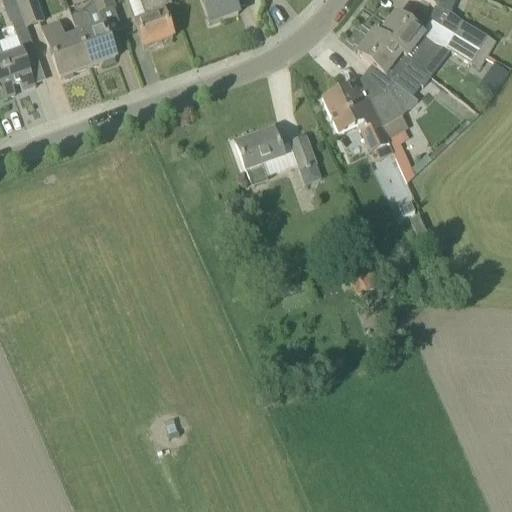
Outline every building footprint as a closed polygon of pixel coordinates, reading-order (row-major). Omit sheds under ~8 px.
[(15,0),(18,7),(27,31),(44,24),(35,0),(15,0)] [(111,0),(88,0),(91,6),(94,5),(98,16),(113,10),(115,10),(111,0)] [(173,13),(168,0),(140,0),(142,5),(148,22),(135,27),(144,51),(173,41),(164,16),(173,13)] [(198,0),(209,28),(238,17),(232,0),(198,0)] [(429,24),(479,55),(487,42),(460,26),(450,17),(456,2),(450,0),(412,0),(434,10),(429,23),(429,24)] [(0,45),(0,52),(3,62),(1,63),(11,90),(12,90),(19,87),(22,95),(35,91),(22,55),(34,51),(27,31),(18,7),(7,11),(13,26),(11,27),(15,40),(0,45)] [(72,20),(78,39),(90,71),(115,61),(107,39),(104,29),(93,33),(88,18),(83,16),(72,20)] [(421,37),(412,30),(396,17),(379,39),(402,57),(421,73),(431,61),(427,58),(435,49),(445,51),(480,72),(487,60),(479,55),(429,24),(421,37)] [(58,27),(42,33),(59,82),(90,71),(78,39),(64,44),(58,27)] [(399,116),(412,100),(420,89),(422,91),(431,80),(421,73),(402,57),(379,39),(374,35),(357,58),(372,69),(372,70),(384,79),(384,78),(395,87),(387,93),(399,116)] [(11,90),(1,63),(0,63),(0,97),(2,103),(15,98),(12,90),(11,90)] [(484,80),(498,90),(508,76),(494,66),(484,80)] [(363,92),(362,92),(350,98),(347,91),(321,103),(338,138),(357,130),(370,157),(388,148),(386,144),(368,104),(363,92)] [(368,104),(386,144),(408,132),(401,120),(402,120),(387,93),(368,104)] [(235,147),(245,175),(249,187),(265,181),(261,169),(283,161),(273,133),(235,147)] [(315,169),(312,160),(305,141),(290,147),(298,168),(300,174),(315,169)] [(399,212),(403,220),(414,215),(410,206),(399,212)] [(362,264),(346,269),(355,297),(371,291),(362,264)]
